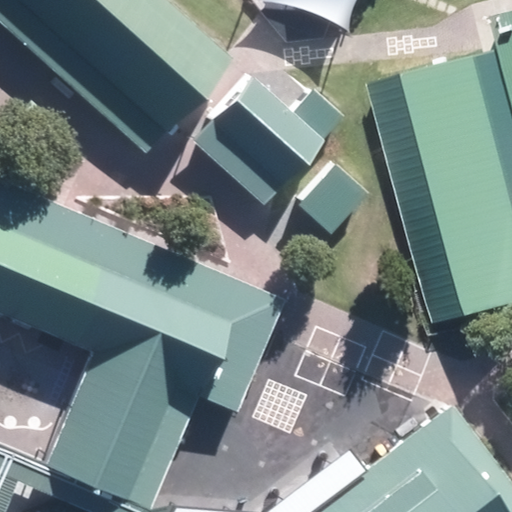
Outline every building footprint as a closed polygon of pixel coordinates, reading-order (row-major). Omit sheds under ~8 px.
[(106,0),(0,0),(0,72),(130,191),(214,99),(106,0)] [(336,0),(256,0),(322,31),(336,0)] [(511,199),(482,88),(349,123),(413,364),(511,337),(511,199)] [(237,112),(188,164),(254,224),(302,172),(237,112)] [(213,332),(0,246),(0,356),(175,427),(213,332)] [(471,511),(409,425),(286,511),(471,511)]
